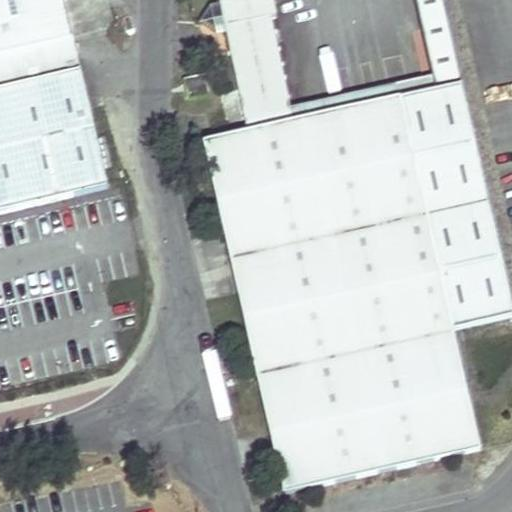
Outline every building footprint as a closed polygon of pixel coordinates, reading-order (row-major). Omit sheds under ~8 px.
[(0,0),(0,213),(108,188),(66,0),(0,0)] [(219,0),(221,5),(210,7),(203,19),(215,29),(226,26),(248,133),(205,144),(285,496),(482,451),(454,332),(402,99),(294,123),(291,110),(272,16),(277,15),(273,0),(219,0)] [(414,0),(433,80),(435,91),(402,99),(454,332),(497,322),(423,0),(414,0)] [(511,318),(511,301),(441,0),(423,0),(497,322),(511,318)] [(206,77),(186,81),(189,99),(209,95),(206,77)] [(435,91),(433,80),(399,87),(402,99),(435,91)] [(399,87),(291,110),(294,123),(402,99),(399,87)]
